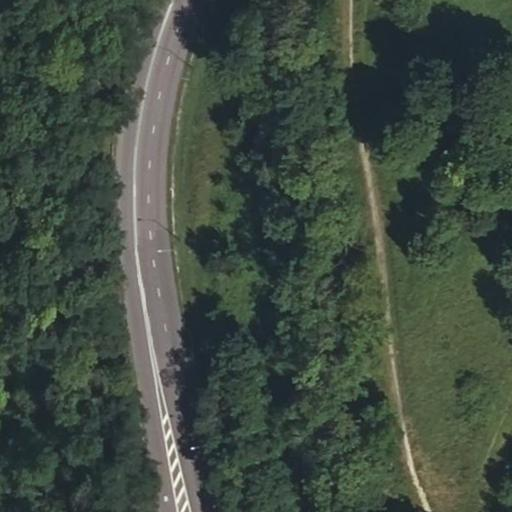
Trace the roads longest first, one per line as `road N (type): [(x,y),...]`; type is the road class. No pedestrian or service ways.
road 1 (tertiary): [(179,0),(153,70),(139,178),(148,298),(186,511)]
road 2 (track): [(423,511),(404,449),(374,195),(346,71),(350,0)]
